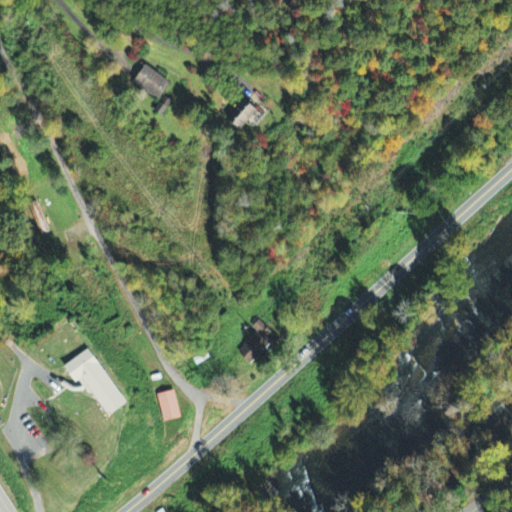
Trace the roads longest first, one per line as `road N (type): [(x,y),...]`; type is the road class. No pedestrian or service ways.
road 1 (primary): [(119,511),(247,408),(511,166)]
road 2 (residential): [(247,408),(196,397),(167,368),(0,42)]
